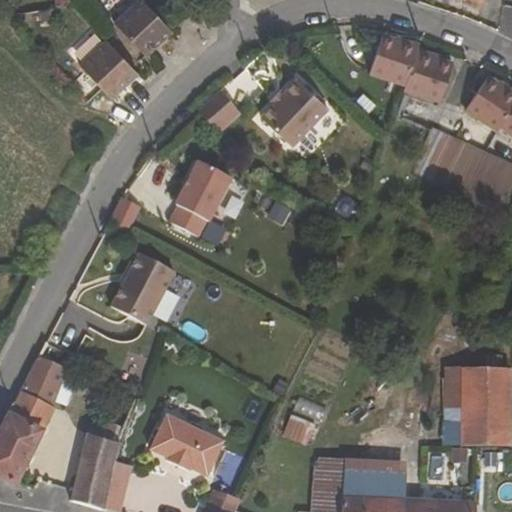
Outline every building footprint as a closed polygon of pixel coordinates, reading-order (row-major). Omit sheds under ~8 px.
[(140,0),(138,0),(113,24),(145,58),(171,34),(166,28),(140,0)] [(417,47),(382,35),(369,75),(404,86),(416,52),(417,47)] [(105,41),(79,65),(103,92),(111,101),(138,77),(132,71),(105,41)] [(404,86),(402,90),(441,103),(454,64),(416,52),(404,86)] [(235,104),(258,95),(251,75),(227,84),(235,104)] [(511,138),(511,92),(488,76),(465,112),(496,133),(498,129),(511,138)] [(324,107),(295,80),(281,94),(269,107),(265,111),(302,131),(324,107)] [(278,90),(265,103),(269,107),(281,94),(278,90)] [(214,91),(193,112),(216,136),(237,114),(214,91)] [(286,147),(302,131),(265,111),(258,119),(286,147)] [(499,216),(511,189),(511,170),(435,133),(414,178),(431,186),(432,184),(499,216)] [(203,228),(226,182),(192,165),(168,210),(171,211),(163,227),(192,241),(200,226),(203,228)] [(123,238),(137,212),(119,202),(105,229),(123,238)] [(147,298),(160,271),(130,256),(118,280),(123,282),(119,289),(107,314),(132,327),(145,302),(147,298)] [(147,298),(156,303),(170,276),(160,271),(147,298)] [(119,289),(123,282),(118,280),(115,287),(119,289)] [(142,332),(156,303),(147,298),(145,302),(132,327),(142,332)] [(0,479),(16,487),(54,411),(45,406),(61,374),(36,362),(0,434),(0,479)] [(511,450),(511,403),(511,369),(440,369),(438,451),(475,450),(511,450)] [(112,461),(127,406),(102,396),(87,432),(69,503),(100,511),(112,461)] [(314,428),(322,407),(299,399),(291,420),(314,428)] [(179,442),(187,427),(210,436),(160,413),(148,440),(151,441),(155,433),(179,442)] [(307,446),(314,428),(291,420),(285,438),(307,446)] [(184,472),(186,469),(202,476),(218,439),(210,436),(187,427),(179,442),(155,433),(151,441),(148,440),(144,449),(160,457),(159,460),(184,472)] [(340,511),(341,497),(403,501),(404,464),(317,460),(314,511),(340,511)] [(100,511),(120,511),(132,466),(112,461),(100,511)] [(215,491),(209,507),(210,507),(226,511),(231,511),(237,499),(215,491)] [(419,511),(420,505),(403,505),(403,501),(341,497),(340,511),(419,511)]
